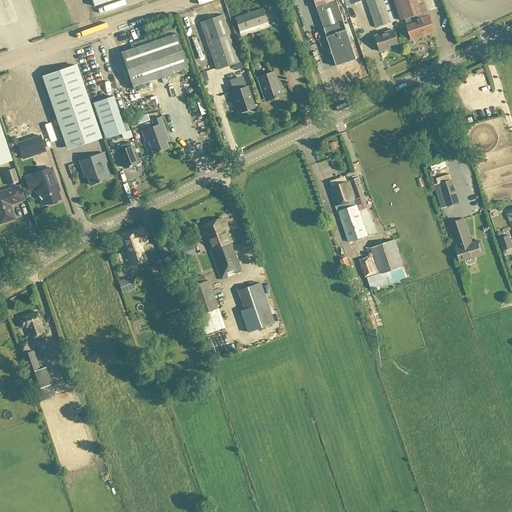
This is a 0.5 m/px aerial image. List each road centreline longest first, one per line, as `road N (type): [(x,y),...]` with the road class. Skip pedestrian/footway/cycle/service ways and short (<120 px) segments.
road 1 (unclassified): [(0,289),(96,228),(511,33)]
road 2 (unclassified): [(0,63),(185,0)]
